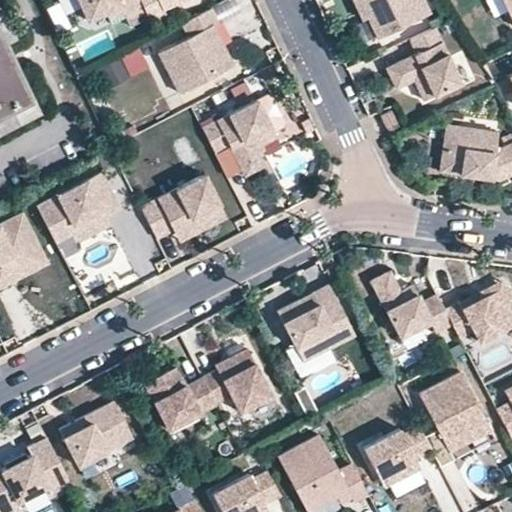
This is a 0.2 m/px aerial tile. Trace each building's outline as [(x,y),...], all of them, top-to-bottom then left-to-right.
[(139,0),(77,0),(85,16),(103,8),(118,1),(122,9),(140,0),(139,0)] [(139,0),(140,0),(148,17),(163,10),(161,4),(170,0),(139,0)] [(359,0),(353,0),(362,18),(366,16),(359,0)] [(359,0),(366,16),(376,37),(423,15),(415,0),(359,0)] [(511,0),(502,0),(511,20),(511,0)] [(107,16),(122,9),(118,1),(103,8),(107,16)] [(215,18),(208,4),(180,18),(187,32),(156,48),(178,89),(231,61),(210,21),(215,18)] [(434,27),(409,39),(416,53),(385,68),(395,88),(413,79),(422,100),(460,82),(434,27)] [(0,115),(31,100),(16,68),(11,70),(5,58),(10,55),(0,34),(0,115)] [(106,84),(147,66),(137,43),(96,61),(106,84)] [(263,89),(254,94),(271,126),(280,121),(282,115),(269,91),(263,89)] [(200,123),(213,147),(227,140),(242,170),(262,160),(256,149),(253,143),(259,139),(274,132),(271,126),(254,94),(200,123)] [(399,127),(391,110),(381,115),(389,132),(399,127)] [(511,166),(511,135),(492,145),(495,126),(443,119),(437,165),(496,173),(511,166)] [(259,139),(253,143),(256,149),(263,146),(259,139)] [(138,200),(154,231),(170,222),(171,223),(196,210),(201,221),(223,209),(201,167),(138,200)] [(34,201),(49,230),(65,222),(70,232),(104,214),(102,211),(116,203),(98,168),(34,201)] [(0,216),(0,261),(4,270),(19,262),(22,269),(46,256),(21,206),(0,216)] [(176,233),(201,221),(196,210),(171,223),(176,233)] [(104,214),(70,232),(72,237),(107,220),(104,214)] [(0,261),(0,279),(22,269),(19,262),(4,270),(0,261)] [(444,309),(436,294),(421,302),(412,284),(399,291),(389,271),(370,280),(399,336),(429,320),(435,331),(451,323),(444,309)] [(459,302),(462,307),(503,286),(501,281),(459,302)] [(298,299),(276,310),(301,360),(353,333),(327,284),(311,292),(316,303),(304,310),(298,299)] [(451,323),(458,336),(472,329),(478,341),(511,323),(511,303),(503,286),(462,307),(459,302),(444,309),(451,323)] [(298,299),(304,310),(316,303),(311,292),(298,299)] [(216,368),(201,376),(214,401),(229,393),(238,410),(270,394),(246,347),(228,356),(230,361),(216,368)] [(230,361),(228,356),(214,364),(216,368),(230,361)] [(215,402),(201,376),(185,384),(174,365),(143,381),(166,427),(215,402)] [(434,423),(421,429),(428,443),(437,460),(451,452),(447,445),(444,438),(457,431),(460,438),(487,424),(457,366),(416,387),(434,423)] [(508,397),(494,405),(509,433),(511,432),(511,382),(503,387),(508,397)] [(58,429),(77,465),(132,437),(113,400),(58,429)] [(412,451),(428,443),(421,429),(416,419),(400,427),(397,422),(360,441),(381,480),(417,461),(412,451)] [(447,445),(460,438),(457,431),(444,438),(447,445)] [(352,501),(366,494),(350,463),(337,470),(318,434),(277,455),(306,511),(336,495),(346,490),(350,497),(352,501)] [(49,492),(69,482),(45,436),(26,446),(30,454),(23,457),(7,466),(1,469),(0,467),(0,511),(8,511),(20,507),(17,500),(46,485),(49,492)] [(5,461),(7,466),(23,457),(21,453),(5,461)] [(268,511),(263,502),(279,494),(266,469),(250,478),(248,473),(211,491),(222,511),(268,511)] [(201,511),(183,478),(166,487),(175,503),(159,511),(201,511)] [(340,502),(350,497),(346,490),(336,495),(340,502)]
